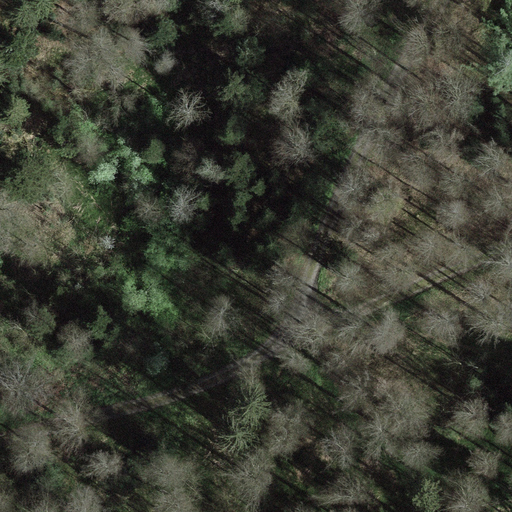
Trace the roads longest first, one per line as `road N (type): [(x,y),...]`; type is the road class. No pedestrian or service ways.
road 1 (track): [(0,435),(277,349),(440,0)]
road 2 (track): [(277,349),(511,229)]
